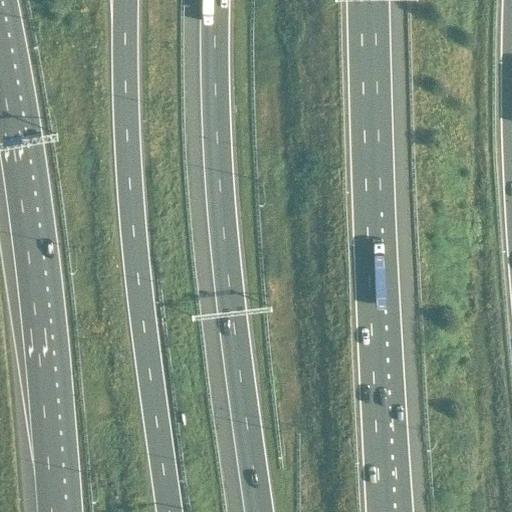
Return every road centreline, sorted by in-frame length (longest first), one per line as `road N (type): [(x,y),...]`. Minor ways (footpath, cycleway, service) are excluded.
road 1 (trunk): [(125,0),(129,198),(169,511)]
road 2 (motorway): [(216,0),(218,187),(256,511)]
road 3 (motorway): [(388,511),(369,0)]
road 4 (motorway): [(0,29),(27,200),(50,511)]
